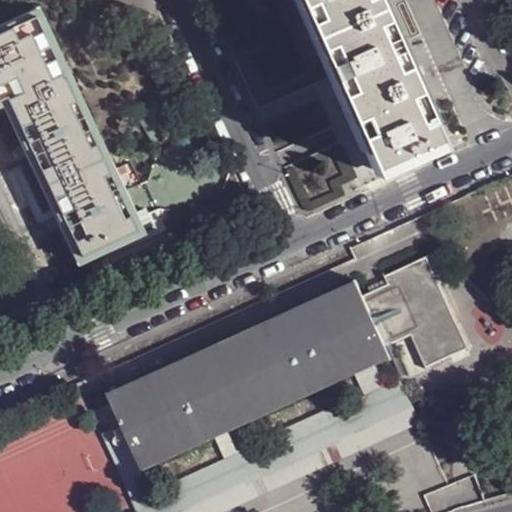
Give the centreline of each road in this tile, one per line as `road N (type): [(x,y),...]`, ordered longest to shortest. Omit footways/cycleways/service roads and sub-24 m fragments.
road 1 (residential): [(297,245),(0,381)]
road 2 (residential): [(297,245),(182,0)]
road 3 (residential): [(511,147),(297,245)]
